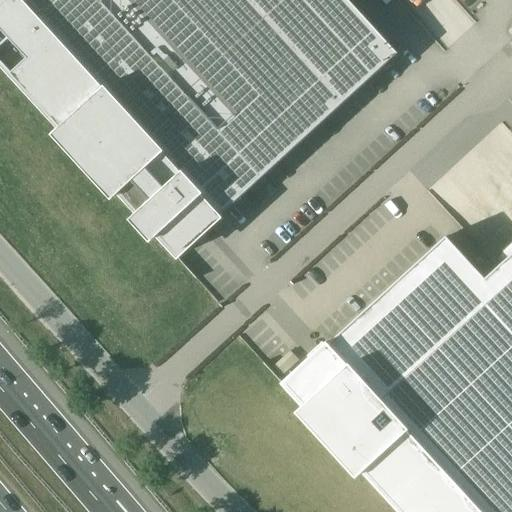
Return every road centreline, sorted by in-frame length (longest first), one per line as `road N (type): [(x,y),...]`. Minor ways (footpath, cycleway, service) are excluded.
road 1 (unclassified): [(0,253),(233,511)]
road 2 (motorway): [(103,508),(0,388)]
